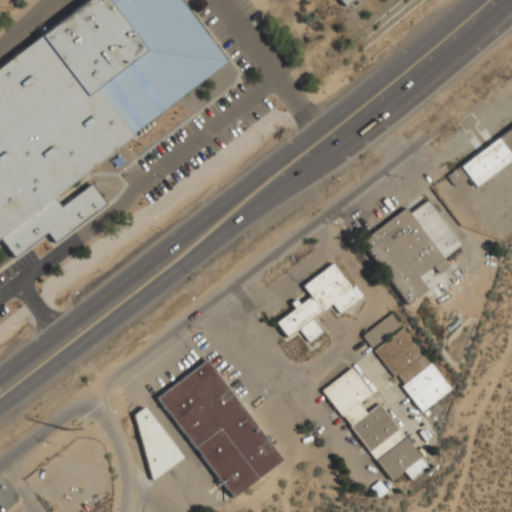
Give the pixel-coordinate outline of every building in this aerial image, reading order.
[(93,0),(0,64),(0,239),(12,256),(46,233),(52,241),(104,205),(90,184),(59,206),(48,191),(227,68),(179,0),(93,0)] [(475,187),(511,159),(511,125),(448,173),(455,184),(466,176),(475,187)] [(360,239),(405,304),(426,289),(417,276),(432,265),(437,272),(448,265),(442,257),(460,245),(428,200),(409,213),(405,208),(360,239)] [(274,321),(285,337),(297,329),(307,343),(322,333),(311,317),(331,303),(338,313),(359,299),(334,263),(301,285),(309,297),(274,321)] [(451,389),(403,325),(402,326),(392,312),(362,334),(420,412),(451,389)] [(228,498),(279,462),(207,360),(156,396),(228,498)] [(427,467),(380,402),(366,411),(360,402),(371,394),(351,366),(321,388),(388,481),(403,471),(409,480),(427,467)] [(148,481),(181,458),(144,406),(134,414),(148,481)]
